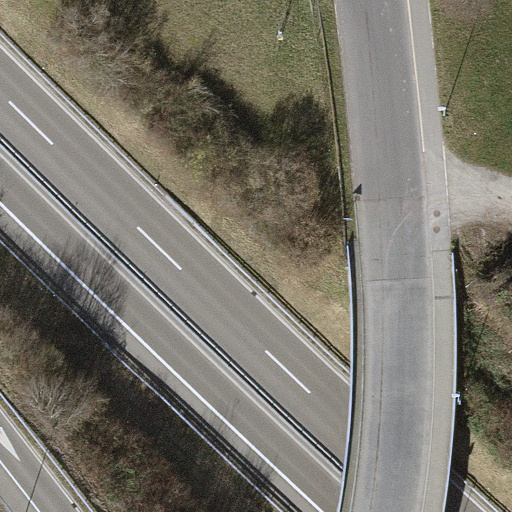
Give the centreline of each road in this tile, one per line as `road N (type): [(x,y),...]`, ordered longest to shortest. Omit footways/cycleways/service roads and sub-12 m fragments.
road 1 (trunk): [(439,511),(0,91)]
road 2 (unclassified): [(372,0),(398,277),(400,378),(387,511)]
road 3 (trunk): [(0,178),(345,511)]
